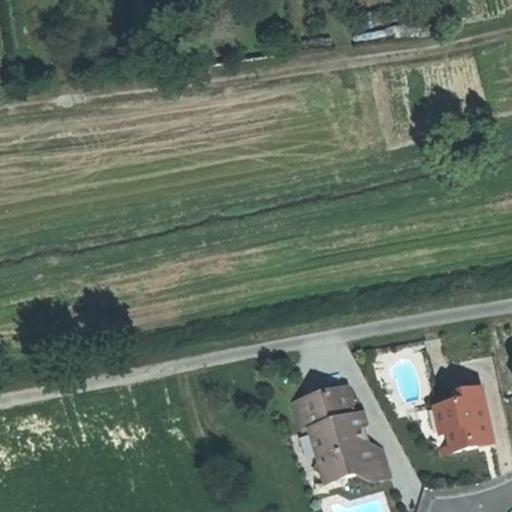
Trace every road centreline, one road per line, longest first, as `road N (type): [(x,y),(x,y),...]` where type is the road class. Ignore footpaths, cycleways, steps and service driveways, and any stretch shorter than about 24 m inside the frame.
road 1 (track): [(0,107),(443,48),(511,29)]
road 2 (track): [(0,401),(303,341)]
road 3 (residential): [(511,309),(303,341)]
